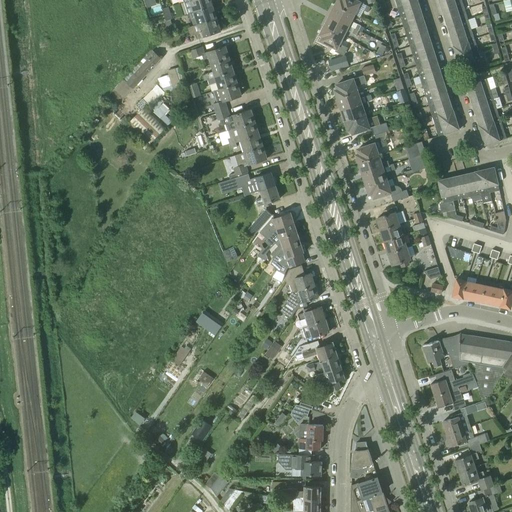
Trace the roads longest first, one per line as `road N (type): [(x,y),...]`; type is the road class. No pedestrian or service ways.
road 1 (residential): [(243,0),(367,380)]
road 2 (tertiary): [(373,334),(263,0)]
road 3 (residential): [(286,0),(392,328)]
road 4 (residential): [(511,150),(478,152),(429,0)]
road 5 (residential): [(392,328),(452,511)]
road 6 (tertiary): [(431,511),(386,374)]
road 7 (residential): [(367,380),(410,511)]
road 8 (residential): [(336,511),(338,444),(367,380)]
road 9 (residential): [(511,322),(452,311),(392,328)]
